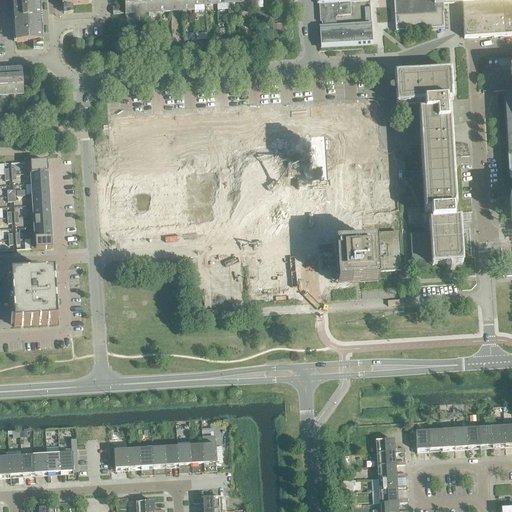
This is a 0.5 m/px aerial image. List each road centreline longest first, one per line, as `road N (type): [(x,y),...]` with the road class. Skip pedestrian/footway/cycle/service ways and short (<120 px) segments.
road 1 (residential): [(81,86),(307,66)]
road 2 (residential): [(92,256),(81,86)]
road 3 (residential): [(484,500),(419,502),(418,471),(483,469)]
road 4 (unknown): [(199,253),(239,250),(246,311),(206,315)]
road 5 (residential): [(0,337),(67,332),(63,258)]
road 6 (unclassified): [(313,511),(304,378)]
road 7 (residential): [(101,386),(92,256)]
road 8 (tertiary): [(101,386),(222,378)]
